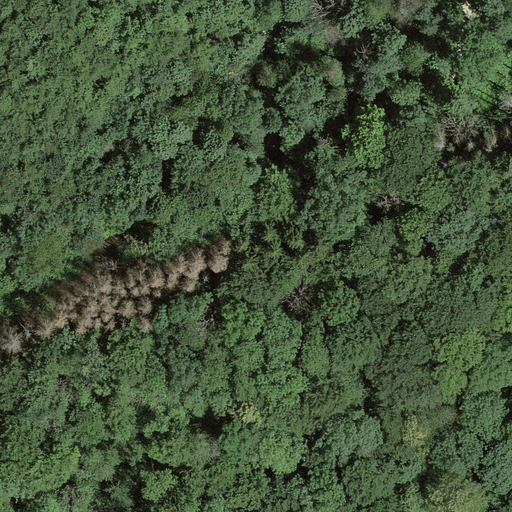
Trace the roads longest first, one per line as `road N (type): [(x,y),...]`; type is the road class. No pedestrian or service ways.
road 1 (track): [(300,0),(262,30),(88,263),(0,321)]
road 2 (track): [(511,240),(447,228),(424,200),(427,159),(468,17)]
